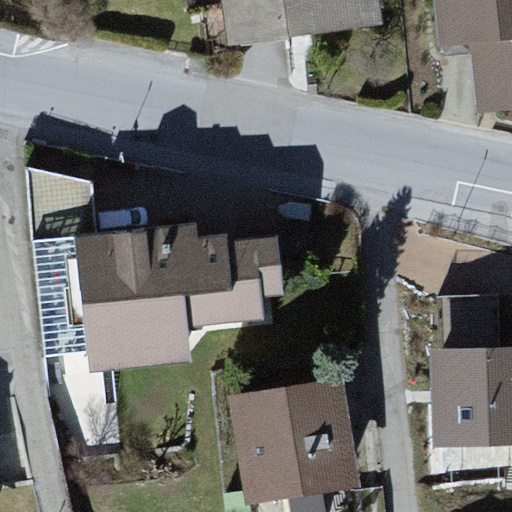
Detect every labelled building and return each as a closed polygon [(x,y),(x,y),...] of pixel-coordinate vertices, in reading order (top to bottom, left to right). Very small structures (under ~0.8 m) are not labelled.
[(378,0),(218,0),(225,51),(383,30),(378,0)] [(511,0),(431,0),(436,55),(480,51),(485,113),(511,110),(511,0)] [(187,227),(81,237),(95,382),(201,372),(200,329),(191,243),(187,227)] [(191,243),(200,329),(290,319),(281,234),(191,243)] [(448,352),(435,352),(437,455),(511,453),(511,346),(504,347),(503,295),(447,296),(448,352)] [(349,382),(229,399),(246,511),(365,494),(349,382)]
